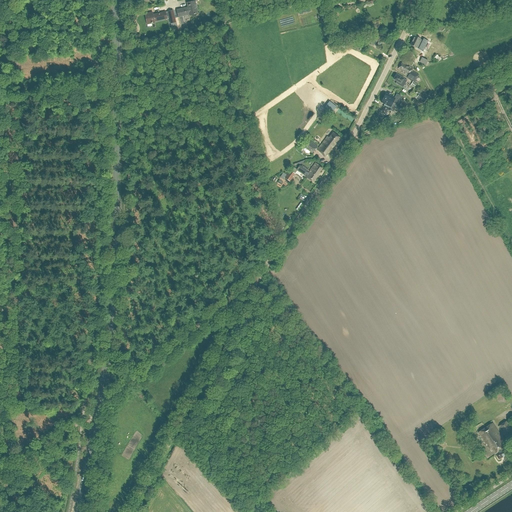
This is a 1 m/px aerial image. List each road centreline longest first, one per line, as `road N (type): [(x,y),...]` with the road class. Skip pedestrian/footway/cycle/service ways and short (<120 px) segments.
road 1 (unclassified): [(131,511),(399,42)]
road 2 (primary): [(99,402),(116,241),(115,0)]
road 3 (track): [(349,140),(487,78)]
road 4 (track): [(133,378),(229,299)]
